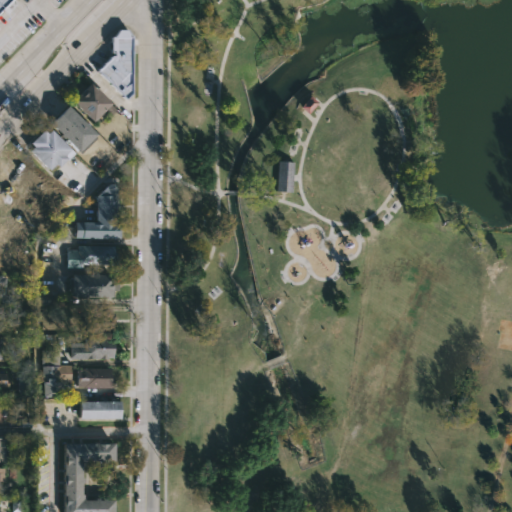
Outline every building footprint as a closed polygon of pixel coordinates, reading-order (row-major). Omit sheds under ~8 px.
[(10,0),(0,10),(0,0),(10,0)] [(132,53),(132,72),(127,73),(125,75),(134,85),(129,90),(131,93),(126,98),(98,71),(107,60),(108,61),(112,56),(114,58),(115,35),(118,28),(128,28),(132,35),(132,53)] [(110,104),(116,109),(112,113),(107,108),(93,121),(72,100),(91,82),(111,103),(110,104)] [(94,137),(79,152),(66,139),(65,140),(50,122),(68,105),(97,134),(94,137)] [(43,129),(47,133),(51,129),(74,153),(59,167),(55,163),(48,170),(29,150),(33,146),(29,143),(43,129)] [(292,180),(291,192),(276,191),(278,160),(294,162),(292,180)] [(94,172),(75,191),(60,179),(63,174),(68,179),(85,162),(94,172)] [(120,221),(120,239),(74,238),(75,222),(95,222),(96,195),(108,183),(116,184),(116,221),(120,221)] [(19,192),(28,197),(9,232),(0,227),(0,195),(1,196),(6,186),(19,192)] [(114,245),(114,263),(84,262),(83,266),(71,266),(71,268),(67,268),(68,248),(76,248),(76,245),(78,245),(78,244),(114,245)] [(115,273),(114,279),(121,280),(121,288),(115,288),(115,296),(74,295),(74,272),(115,273)] [(0,305),(11,306),(10,330),(0,330),(0,305)] [(114,321),(112,327),(109,327),(109,333),(83,332),(84,312),(114,313),(114,321)] [(29,333),(30,317),(19,317),(18,333),(29,333)] [(103,337),(115,338),(114,358),(72,357),(72,342),(85,342),(86,337),(103,337)] [(61,396),(42,397),(42,365),(62,365),(62,380),(64,380),(64,396),(61,396)] [(110,369),(110,381),(114,381),(114,388),(77,387),(77,368),(110,369)] [(119,419),(79,419),(79,401),(121,401),(121,419),(119,419)] [(0,402),(8,403),(8,415),(2,415),(2,422),(0,421),(0,402)] [(116,441),(116,459),(108,459),(108,462),(84,462),(84,486),(83,486),(84,499),(96,499),(96,497),(115,497),(115,511),(64,511),(64,443),(95,443),(95,442),(116,441)]
